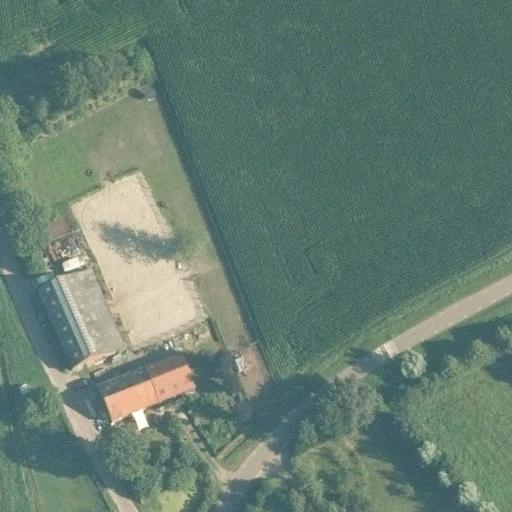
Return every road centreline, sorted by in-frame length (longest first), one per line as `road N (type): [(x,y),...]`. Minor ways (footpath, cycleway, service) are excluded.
road 1 (unclassified): [(227,511),(288,426),(415,334),(511,284)]
road 2 (unclassified): [(127,511),(23,303),(0,216)]
